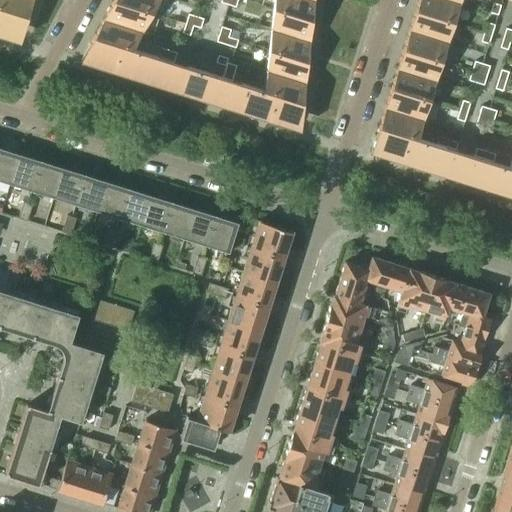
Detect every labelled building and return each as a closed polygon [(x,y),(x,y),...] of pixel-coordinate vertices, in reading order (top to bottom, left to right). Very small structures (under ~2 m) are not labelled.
[(0,0),(0,6),(28,15),(32,0),(0,0)] [(113,0),(113,1),(152,13),(159,0),(113,0)] [(273,0),(273,8),(311,20),(313,0),(273,0)] [(460,2),(452,0),(418,0),(415,10),(454,22),(460,2)] [(152,13),(113,1),(103,19),(142,31),(152,13)] [(490,12),(497,14),(500,5),(493,2),(490,12)] [(28,15),(0,6),(0,34),(20,41),(28,15)] [(309,41),(311,20),(273,8),(271,28),(309,41)] [(448,41),(454,22),(415,10),(409,29),(448,41)] [(200,28),(203,18),(188,14),(185,23),(193,25),(200,28)] [(93,37),(123,46),(132,49),(142,31),(103,19),(93,37)] [(484,31),(491,34),(494,24),(487,22),(484,31)] [(193,25),(185,23),(182,33),(190,35),(193,25)] [(231,29),(221,26),(216,41),(225,44),(231,29)] [(268,49),(307,61),(309,41),(271,28),(268,49)] [(503,37),(510,40),(511,33),(511,29),(506,28),(503,37)] [(240,32),(231,29),(225,44),(235,47),(240,32)] [(448,41),(409,29),(403,49),(442,61),(448,41)] [(491,34),(484,31),(481,41),(488,43),(491,34)] [(116,71),(123,46),(93,37),(81,60),(116,71)] [(507,49),(510,40),(503,37),(500,47),(507,49)] [(123,46),(116,71),(145,80),(157,58),(158,57),(132,49),(123,46)] [(158,57),(166,59),(169,50),(161,48),(158,57)] [(305,82),(307,61),(268,49),(266,70),(305,82)] [(435,80),(442,61),(403,49),(397,68),(435,80)] [(169,50),(166,59),(174,62),(176,52),(169,50)] [(216,62),(226,65),(228,58),(218,55),(216,62)] [(471,70),(486,75),(489,65),(474,61),(471,70)] [(236,65),(227,62),(225,69),(234,72),(236,65)] [(179,91),(208,100),(221,76),(187,66),(179,91)] [(435,80),(397,68),(391,88),(429,100),(435,80)] [(225,69),(222,77),(232,80),(234,72),(225,69)] [(501,69),(498,78),(505,81),(508,71),(501,69)] [(273,92),(303,102),(305,82),(266,70),(264,90),(273,92)] [(471,70),(468,80),(483,85),(486,75),(471,70)] [(505,81),(498,78),(495,88),(502,90),(505,81)] [(265,118),(273,92),(264,90),(242,83),(234,108),(265,118)] [(423,119),(429,100),(391,88),(385,107),(423,119)] [(300,129),(303,102),(273,92),(265,118),(300,129)] [(462,100),(459,109),(467,112),(470,102),(462,100)] [(481,106),(478,115),(493,120),(496,110),(481,106)] [(423,119),(385,107),(379,126),(417,138),(423,119)] [(456,119),(464,121),(467,112),(459,109),(456,119)] [(493,120),(478,115),(475,125),(490,129),(493,120)] [(402,161),(410,136),(379,126),(371,151),(402,161)] [(446,146),(448,138),(439,135),(436,143),(446,146)] [(432,170),(445,147),(410,136),(402,161),(432,170)] [(448,138),(446,146),(455,149),(458,141),(448,138)] [(0,180),(9,183),(18,154),(0,147),(0,180)] [(476,147),(474,155),(483,158),(486,150),(476,147)] [(486,150),(483,158),(493,161),(495,153),(486,150)] [(9,183),(31,190),(40,160),(18,154),(9,183)] [(475,184),(507,194),(511,178),(511,167),(483,158),(475,184)] [(31,190),(52,197),(62,167),(40,160),(31,190)] [(52,197),(74,203),(84,174),(62,167),(52,197)] [(74,203),(96,210),(105,181),(84,174),(74,203)] [(96,210),(118,217),(127,188),(105,181),(96,210)] [(149,194),(127,188),(118,217),(139,224),(149,194)] [(139,224),(161,231),(171,201),(149,194),(139,224)] [(20,209),(29,212),(32,203),(23,201),(20,209)] [(161,231),(183,237),(192,208),(171,201),(161,231)] [(183,237),(205,244),(214,215),(192,208),(183,237)] [(27,220),(29,212),(20,209),(18,218),(27,220)] [(67,215),(64,223),(73,226),(76,218),(67,215)] [(237,222),(214,215),(205,244),(228,252),(237,222)] [(259,220),(251,245),(282,255),(288,235),(285,229),(259,220)] [(70,233),(73,226),(64,223),(62,231),(70,233)] [(110,229),(108,237),(116,239),(119,231),(110,229)] [(233,235),(231,244),(241,247),(243,238),(233,235)] [(114,247),(116,239),(108,237),(105,245),(114,247)] [(154,242),(151,250),(160,253),(162,245),(154,242)] [(251,245),(243,270),(275,280),(282,255),(251,245)] [(158,261),(160,253),(151,250),(149,258),(158,261)] [(195,264),(203,266),(206,258),(197,255),(195,264)] [(372,256),(370,263),(365,278),(376,281),(374,289),(385,292),(387,285),(389,285),(388,287),(394,289),(401,265),(372,256)] [(360,295),(365,278),(370,263),(367,263),(363,265),(362,267),(345,262),(334,295),(374,307),(376,300),(360,295)] [(201,275),(203,266),(195,264),(192,272),(201,275)] [(430,274),(401,265),(394,289),(396,289),(392,299),(398,301),(393,315),(399,316),(402,305),(406,306),(408,303),(419,307),(430,274)] [(243,270),(235,294),(267,304),(275,280),(243,270)] [(19,274),(10,271),(7,282),(16,285),(19,274)] [(446,305),(451,307),(458,283),(430,274),(419,307),(435,311),(434,315),(438,316),(436,321),(441,322),(446,305)] [(53,285),(44,282),(42,291),(51,294),(53,285)] [(217,294),(219,285),(210,282),(207,291),(217,294)] [(488,293),(458,283),(451,307),(468,313),(481,316),(488,293)] [(219,285),(217,294),(226,297),(229,288),(219,285)] [(0,326),(29,336),(39,303),(7,293),(0,316),(0,326)] [(235,294),(228,318),(259,328),(267,304),(235,294)] [(326,317),(359,327),(363,313),(365,314),(366,310),(377,313),(379,309),(374,307),(334,295),(333,295),(326,317)] [(103,311),(106,301),(96,298),(93,308),(103,311)] [(103,311),(112,314),(115,304),(106,301),(103,311)] [(61,349),(61,350),(71,343),(68,340),(76,315),(39,303),(29,336),(51,342),(53,343),(54,344),(56,345),(58,346),(59,347),(61,349)] [(200,311),(210,314),(213,306),(203,303),(200,311)] [(112,314),(121,317),(124,307),(115,304),(112,314)] [(124,307),(121,317),(130,320),(134,310),(124,307)] [(103,311),(93,308),(90,318),(99,321),(103,311)] [(446,310),(443,319),(450,322),(453,312),(446,310)] [(112,314),(103,311),(99,321),(109,324),(112,314)] [(210,314),(200,311),(198,319),(208,322),(210,314)] [(490,318),(481,316),(468,313),(459,343),(480,349),(490,318)] [(109,324),(118,327),(121,317),(112,314),(109,324)] [(127,330),(130,320),(121,317),(118,327),(127,330)] [(319,341),(320,341),(366,355),(368,350),(357,347),(359,342),(354,341),(359,327),(326,317),(319,341)] [(228,318),(220,343),(252,353),(259,328),(228,318)] [(392,328),(384,325),(382,333),(385,334),(393,337),(392,328)] [(412,331),(415,339),(425,336),(422,328),(412,331)] [(405,342),(415,339),(412,331),(402,334),(405,342)] [(191,341),(201,344),(204,335),(194,332),(191,341)] [(80,346),(91,349),(94,338),(84,334),(80,346)] [(385,334),(383,340),(394,344),(394,343),(393,337),(385,334)] [(204,335),(201,344),(210,347),(213,338),(204,335)] [(91,349),(101,352),(105,341),(94,338),(91,349)] [(394,344),(383,340),(381,347),(392,350),(394,344)] [(481,350),(480,349),(459,343),(452,340),(448,350),(438,347),(435,354),(476,367),(481,350)] [(101,352),(110,355),(114,344),(105,341),(101,352)] [(365,359),(366,355),(320,341),(314,363),(345,373),(350,359),(353,360),(354,356),(365,359)] [(404,346),(413,349),(420,351),(422,343),(418,341),(405,345),(404,346)] [(58,375),(90,385),(101,352),(91,349),(80,346),(71,343),(61,350),(62,351),(62,353),(63,355),(63,357),(63,359),(62,361),(62,362),(61,364),(58,375)] [(220,343),(213,367),(244,377),(252,353),(220,343)] [(123,347),(114,344),(110,355),(119,358),(120,356),(123,347)] [(411,355),(413,349),(404,346),(398,351),(405,353),(411,355)] [(405,353),(398,351),(395,361),(401,363),(405,353)] [(411,355),(405,353),(401,363),(407,365),(411,355)] [(185,361),(194,364),(196,356),(187,354),(185,361)] [(432,362),(444,365),(441,376),(470,386),(476,367),(435,354),(432,362)] [(183,369),(192,372),(194,364),(185,361),(183,369)] [(344,387),(341,386),(345,373),(314,363),(307,385),(352,400),(354,395),(343,392),(344,387)] [(244,377),(213,367),(205,391),(236,401),(244,377)] [(373,374),(384,378),(386,371),(375,368),(373,374)] [(413,374),(395,368),(393,375),(411,381),(413,374)] [(386,385),(396,388),(399,379),(391,376),(392,373),(389,372),(386,385)] [(371,381),(382,385),(384,378),(373,374),(371,381)] [(79,421),(90,385),(58,375),(47,410),(60,415),(79,421)] [(428,379),(425,389),(407,383),(405,391),(451,406),(457,387),(428,379)] [(371,381),(369,388),(380,392),(382,385),(371,381)] [(137,383),(134,392),(141,394),(144,385),(137,383)] [(107,395),(110,387),(101,384),(98,392),(107,395)] [(183,394),(194,397),(197,387),(186,384),(183,394)] [(144,385),(141,394),(149,396),(151,387),(144,385)] [(351,404),(352,400),(307,385),(299,408),(331,418),(336,405),(339,406),(341,401),(351,404)] [(396,388),(386,385),(383,395),(393,398),(396,388)] [(151,387),(149,396),(156,398),(159,389),(151,387)] [(380,392),(369,388),(366,395),(377,398),(380,392)] [(159,389),(156,398),(163,400),(166,391),(159,389)] [(163,400),(170,403),(173,394),(166,391),(163,400)] [(205,391),(197,416),(229,426),(236,401),(205,391)] [(445,423),(451,406),(405,391),(402,398),(418,403),(415,414),(445,423)] [(134,392),(131,401),(139,403),(141,394),(134,392)] [(141,394),(139,403),(146,405),(149,396),(141,394)] [(149,396),(146,405),(153,407),(156,398),(149,396)] [(156,398),(153,407),(160,409),(163,400),(156,398)] [(170,403),(163,400),(160,409),(168,412),(170,403)] [(53,439),(60,415),(47,410),(28,404),(27,404),(26,404),(26,405),(19,428),(53,439)] [(327,432),(331,418),(299,408),(292,430),(338,445),(340,440),(329,437),(330,433),(327,432)] [(375,420),(384,423),(385,422),(387,414),(378,411),(375,420)] [(100,419),(110,422),(112,415),(103,412),(100,419)] [(359,419),(369,422),(371,416),(361,413),(359,419)] [(440,441),(445,423),(415,414),(412,424),(396,419),(394,426),(440,441)] [(229,426),(197,416),(196,419),(186,416),(180,437),(212,447),(219,427),(227,430),(229,426)] [(108,429),(110,422),(100,419),(98,426),(108,429)] [(357,426),(366,429),(369,422),(359,419),(357,426)] [(145,420),(138,443),(167,452),(175,429),(145,420)] [(384,423),(375,420),(372,429),(382,432),(384,423)] [(355,433),(364,436),(366,429),(357,426),(355,433)] [(407,439),(404,449),(434,458),(440,441),(394,426),(391,434),(407,439)] [(44,465),(53,439),(19,428),(10,454),(44,465)] [(123,442),(125,433),(117,430),(115,440),(123,442)] [(285,453),(317,463),(322,450),(325,450),(326,446),(337,449),(338,445),(292,430),(285,453)] [(125,433),(123,442),(131,444),(134,435),(125,433)] [(364,436),(355,433),(352,439),(362,442),(364,436)] [(90,448),(93,438),(85,436),(82,445),(90,448)] [(99,450),(102,441),(93,438),(90,448),(99,450)] [(366,452),(375,455),(380,441),(371,438),(366,452)] [(107,453),(110,443),(102,441),(99,450),(107,453)] [(138,443),(131,465),(160,474),(167,452),(138,443)] [(429,476),(434,458),(404,449),(401,459),(386,454),(384,462),(429,476)] [(362,466),(371,469),(374,458),(375,455),(366,452),(362,466)] [(313,477),(317,463),(285,453),(284,458),(278,476),(324,491),(326,486),(314,482),(315,478),(313,477)] [(38,484),(44,465),(10,454),(5,470),(5,471),(5,472),(6,473),(7,474),(38,484)] [(344,465),(355,468),(357,461),(346,458),(344,465)] [(79,496),(89,467),(67,460),(57,490),(79,496)] [(397,473),(393,484),(423,493),(429,476),(384,462),(382,469),(397,473)] [(131,465),(124,486),(153,496),(160,474),(131,465)] [(342,471),(353,474),(355,468),(344,465),(342,471)] [(79,496),(102,504),(111,474),(89,467),(79,496)] [(511,468),(509,468),(503,485),(511,488),(511,468)] [(340,478),(350,481),(353,474),(342,471),(340,478)] [(108,485),(118,488),(121,480),(111,476),(108,485)] [(324,491),(278,476),(276,476),(274,482),(275,482),(269,501),(268,501),(266,507),(274,510),(273,511),(324,511),(331,493),(324,491)] [(57,488),(59,480),(51,478),(49,486),(57,488)] [(350,481),(340,478),(338,484),(348,488),(350,481)] [(357,482),(354,489),(365,493),(367,485),(357,482)] [(418,511),(423,493),(393,484),(390,493),(375,489),(373,497),(418,511)] [(511,488),(503,485),(497,503),(511,507),(511,488)] [(148,511),(153,496),(124,486),(117,508),(129,511),(148,511)] [(365,493),(354,489),(352,496),(362,500),(365,493)] [(386,509),(384,511),(417,511),(418,511),(373,497),(370,504),(386,509)] [(511,511),(511,507),(497,503),(494,511),(511,511)]
